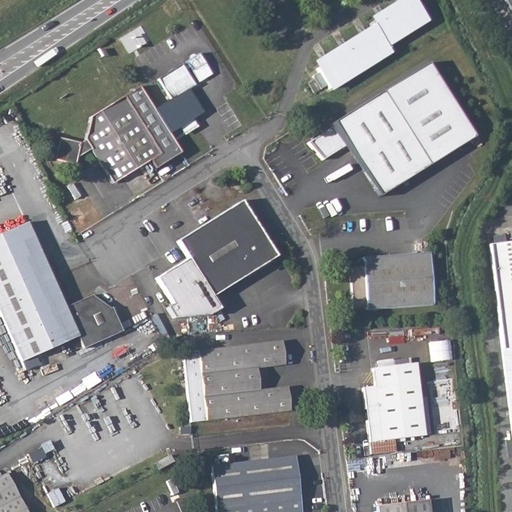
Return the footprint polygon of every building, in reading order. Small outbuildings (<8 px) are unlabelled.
[(376,31),(315,68),(318,73),(312,77),(320,90),(326,86),(329,90),(389,52),(385,45),(426,20),(413,0),(411,0),(372,24),(376,31)] [(511,0),(500,0),(511,18),(511,0)] [(128,51),(146,44),(140,30),(122,37),(128,51)] [(181,65),(157,80),(170,100),(194,86),(185,71),(189,68),(191,72),(204,64),(198,55),(194,56),(192,55),(190,56),(189,56),(188,59),(189,60),(185,62),(187,65),(183,68),(181,65)] [(474,137),(428,63),(333,122),(335,125),(307,143),(326,166),(347,153),(351,151),(379,196),(474,137)] [(139,87),(123,97),(159,154),(149,161),(155,170),(180,154),(139,87)] [(58,138),(53,160),(74,165),(76,159),(91,150),(112,184),(149,161),(159,154),(123,97),(89,118),(84,139),(85,141),(81,144),(58,138)] [(307,143),(306,144),(325,167),(326,166),(307,143)] [(379,196),(351,151),(347,153),(379,197),(379,196)] [(242,202),(177,243),(189,261),(213,298),(277,257),(242,202)] [(27,224),(0,235),(0,316),(20,362),(77,337),(83,349),(122,332),(111,309),(108,310),(93,300),(92,296),(64,308),(27,224)] [(511,240),(489,243),(507,382),(511,425),(511,240)] [(352,282),(350,282),(352,308),(365,307),(365,309),(432,303),(427,252),(361,258),(362,266),(351,267),(352,282)] [(213,298),(189,261),(157,281),(174,308),(168,311),(175,321),(209,317),(220,310),(213,298)] [(433,362),(453,359),(450,340),(430,343),(433,362)] [(256,369),(266,368),(284,366),(281,342),(196,352),(199,380),(204,422),(289,412),(286,388),(269,390),(258,391),(256,369)] [(374,386),(362,388),(369,441),(424,435),(416,364),(371,368),(374,386)] [(158,470),(174,461),(170,455),(155,463),(158,470)] [(211,467),(216,511),(301,511),(296,457),(211,467)] [(25,511),(5,473),(0,475),(0,511),(25,511)] [(428,511),(427,502),(377,508),(377,511),(428,511)]
